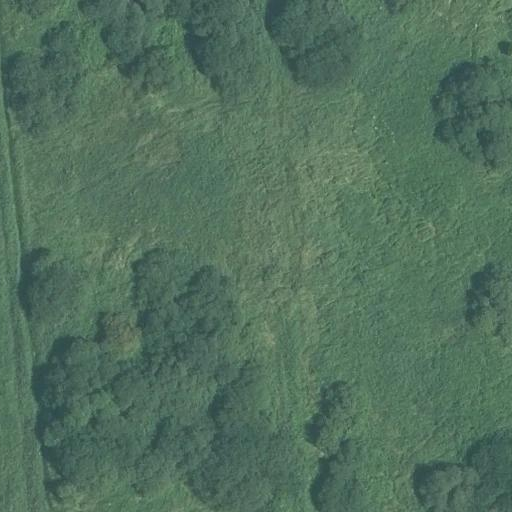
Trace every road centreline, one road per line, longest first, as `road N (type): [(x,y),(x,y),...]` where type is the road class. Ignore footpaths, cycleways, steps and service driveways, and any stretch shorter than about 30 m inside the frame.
road 1 (track): [(320,511),(274,0)]
road 2 (track): [(1,0),(24,260),(0,262)]
road 3 (track): [(24,260),(54,511)]
